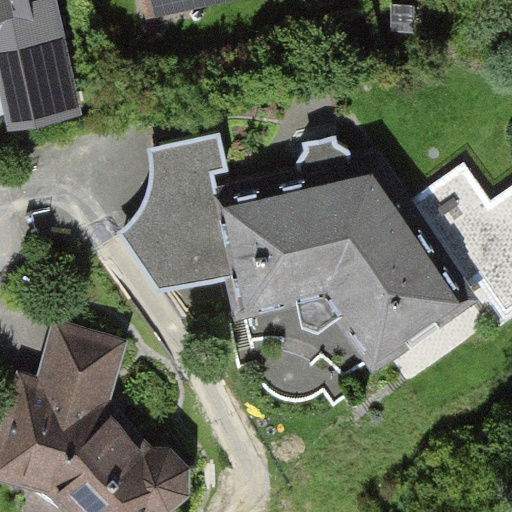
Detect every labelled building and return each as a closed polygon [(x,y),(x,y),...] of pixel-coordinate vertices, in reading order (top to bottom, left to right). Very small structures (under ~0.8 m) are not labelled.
[(0,0),(0,56),(15,126),(94,108),(70,0),(0,0)] [(142,0),(146,17),(243,0),(142,0)] [(223,135),(160,147),(154,202),(129,234),(160,289),(237,279),(246,334),(252,374),(267,397),(283,405),(301,410),(321,407),(334,398),(341,414),(355,404),(367,423),(491,331),(381,171),(224,199),(219,174),(236,171),(223,135)] [(511,181),(462,206),(504,292),(511,288),(511,181)] [(16,367),(0,427),(0,472),(50,490),(70,511),(152,511),(153,511),(170,509),(190,487),(191,458),(172,438),(155,442),(113,399),(128,336),(57,317),(40,373),(16,367)]
